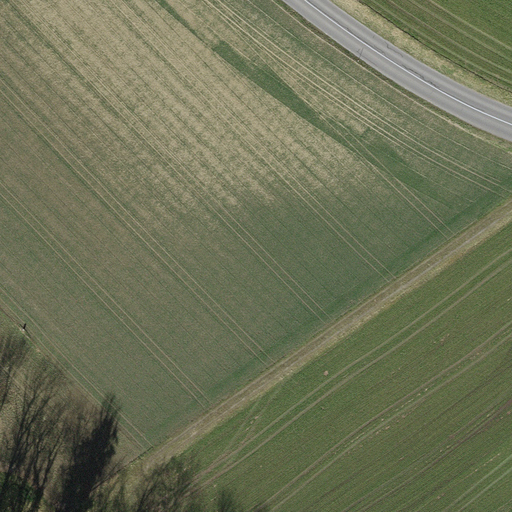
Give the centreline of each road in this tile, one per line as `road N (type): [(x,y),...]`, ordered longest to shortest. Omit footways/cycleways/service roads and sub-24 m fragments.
road 1 (track): [(511,204),(97,503)]
road 2 (tertiary): [(511,121),(435,91),(311,0)]
